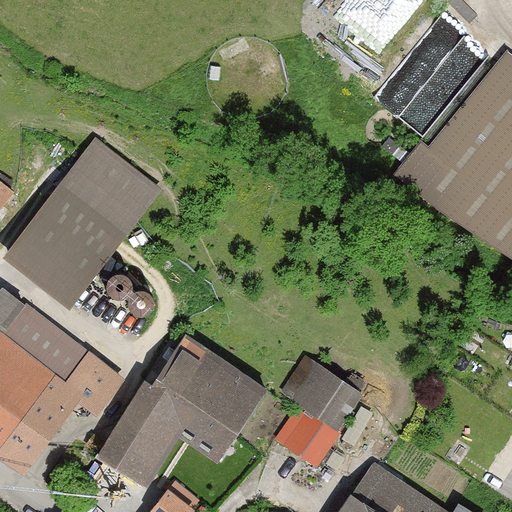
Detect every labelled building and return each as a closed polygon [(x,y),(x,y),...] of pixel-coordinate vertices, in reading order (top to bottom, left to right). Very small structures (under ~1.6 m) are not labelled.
[(511,55),(507,51),(428,147),(421,141),(393,174),(511,258),(511,55)] [(91,138),(0,247),(0,261),(58,309),(156,191),(91,138)] [(0,204),(11,192),(0,183),(0,204)] [(0,289),(0,467),(11,476),(70,402),(93,420),(124,381),(83,349),(59,380),(0,333),(0,327),(19,304),(0,289)] [(137,380),(85,459),(140,488),(171,438),(212,463),(262,392),(186,331),(137,380)] [(364,394),(317,365),(293,405),(298,407),(278,440),(321,466),(364,394)] [(368,458),(330,511),(432,511),(436,506),(368,458)] [(193,511),(162,485),(138,511),(193,511)] [(466,511),(452,503),(446,511),(466,511)]
